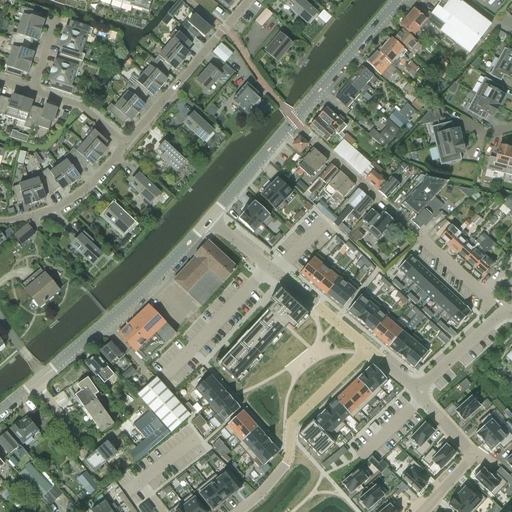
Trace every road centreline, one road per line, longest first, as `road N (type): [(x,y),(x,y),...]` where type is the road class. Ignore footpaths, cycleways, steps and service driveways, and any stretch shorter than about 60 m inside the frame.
road 1 (residential): [(506,309),(293,119)]
road 2 (residential): [(42,376),(210,218)]
road 3 (residential): [(369,350),(304,410),(292,425),(286,462),(238,511)]
road 4 (residential): [(249,0),(125,144)]
road 5 (residential): [(416,392),(472,455),(418,511)]
road 6 (residential): [(293,119),(396,0)]
road 7 (residential): [(268,265),(162,377)]
road 8 (residential): [(125,144),(79,195),(0,221)]
road 9 (residential): [(268,265),(369,350)]
road 10 (residential): [(210,218),(293,119)]
road 11 (residential): [(416,392),(506,309)]
